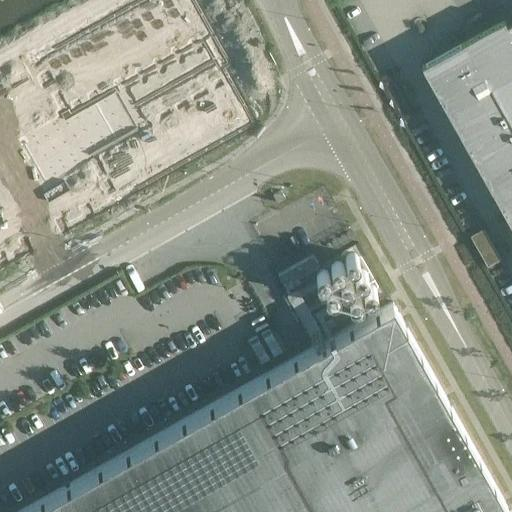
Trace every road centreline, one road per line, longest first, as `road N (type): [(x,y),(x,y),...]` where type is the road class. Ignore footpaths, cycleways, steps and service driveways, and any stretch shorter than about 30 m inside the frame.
road 1 (unknown): [(0,376),(78,329),(149,316),(178,301),(205,306),(220,320),(222,339),(0,476)]
road 2 (unclassified): [(0,313),(331,127)]
road 3 (tertiary): [(432,294),(427,253),(351,115)]
road 4 (tertiary): [(331,127),(407,265),(432,294)]
road 5 (tertiary): [(511,432),(432,294)]
